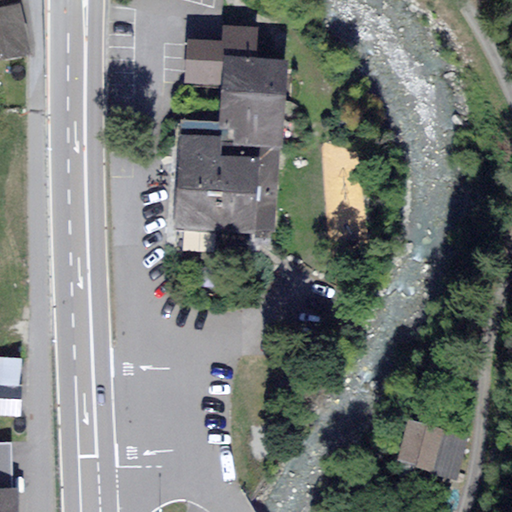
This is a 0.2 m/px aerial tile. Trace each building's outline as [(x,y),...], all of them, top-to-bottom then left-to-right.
[(0,56),(26,52),(17,6),(0,9),(0,56)] [(225,124),(238,125),(237,141),(280,144),(285,62),(276,61),(277,41),(255,39),(255,30),(228,29),(227,44),(192,42),(190,79),(228,82),(225,124)] [(182,123),(181,134),(220,136),(220,125),(182,123)] [(274,230),(280,144),(237,141),(220,140),(220,137),(186,135),(180,224),(274,230)] [(20,360),(0,358),(0,381),(18,383),(20,360)] [(19,388),(0,387),(0,411),(18,412),(19,388)] [(466,439),(414,421),(401,457),(454,475),(466,439)] [(0,490),(11,490),(9,445),(0,445),(0,490)] [(0,490),(0,511),(15,511),(15,490),(11,490),(0,490)]
